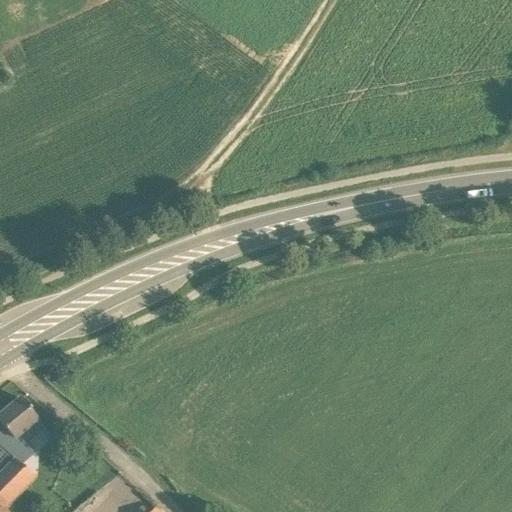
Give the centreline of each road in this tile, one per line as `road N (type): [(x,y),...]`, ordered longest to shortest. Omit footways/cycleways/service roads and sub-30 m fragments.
road 1 (secondary): [(0,353),(144,276),(295,221),(511,183)]
road 2 (track): [(0,274),(201,177),(236,143),(332,0)]
road 3 (unknown): [(164,511),(7,372),(0,356)]
